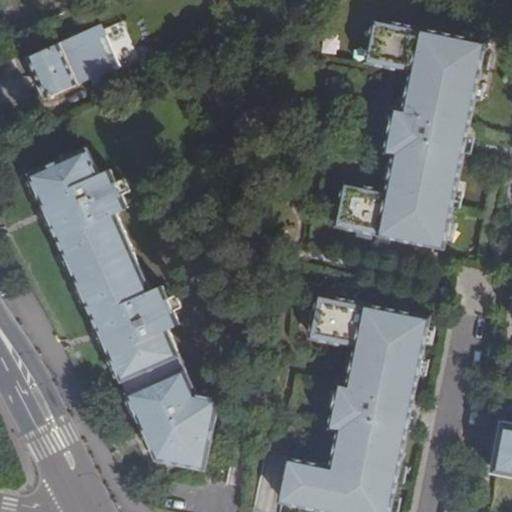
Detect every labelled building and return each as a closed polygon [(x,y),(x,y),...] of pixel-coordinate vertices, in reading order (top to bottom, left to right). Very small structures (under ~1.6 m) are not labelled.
[(386,53),(384,63),(416,70),(407,109),(398,107),(388,151),(398,152),(390,191),(347,182),(338,224),(446,247),(487,41),(378,19),(371,50),(386,53)] [(120,82),(116,71),(99,33),(107,29),(104,24),(63,42),(83,84),(93,80),(99,91),(120,82)] [(123,68),(107,29),(99,33),(116,71),(123,68)] [(50,99),(83,84),(63,42),(63,41),(30,55),(50,99)] [(386,53),(371,50),(369,61),(384,63),(386,53)] [(198,393),(169,329),(181,324),(164,284),(152,290),(117,213),(129,208),(111,168),(100,174),(88,147),(31,173),(159,459),(207,468),(221,397),(198,393)] [(329,327),(327,338),(359,345),(351,384),(341,381),(333,426),(342,427),(335,466),(290,457),(282,500),(339,511),(392,511),(432,317),(320,295),(315,324),(329,327)] [(312,335),(327,338),(329,327),(315,324),(312,335)] [(511,421),(504,420),(502,433),(511,434),(511,421)] [(511,434),(502,433),(494,470),(511,474),(511,434)]
